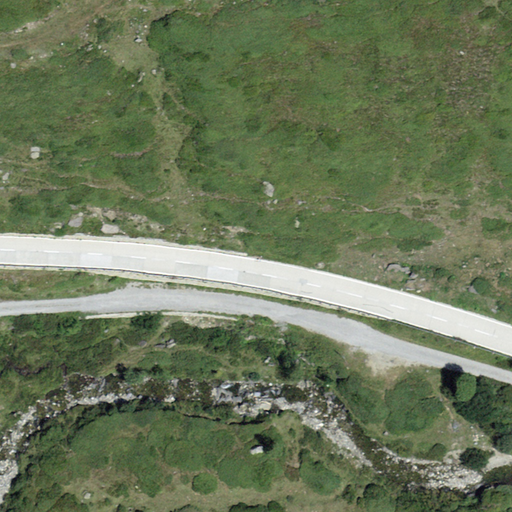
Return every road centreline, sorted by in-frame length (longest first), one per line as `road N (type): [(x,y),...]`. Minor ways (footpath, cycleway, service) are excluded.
road 1 (secondary): [(511,342),(238,268),(0,250)]
road 2 (track): [(511,381),(196,300),(0,306)]
